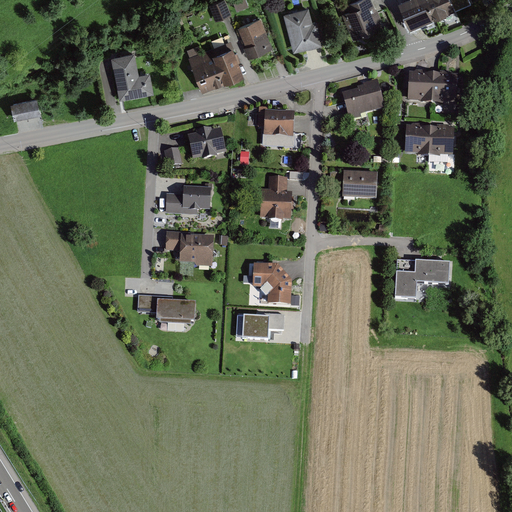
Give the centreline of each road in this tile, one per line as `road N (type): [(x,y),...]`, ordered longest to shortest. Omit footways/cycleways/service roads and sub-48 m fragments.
road 1 (residential): [(511,8),(440,43),(319,75)]
road 2 (residential): [(155,113),(145,289)]
road 3 (track): [(307,340),(299,511)]
road 4 (residential): [(319,75),(155,113)]
road 5 (residential): [(319,75),(312,242)]
road 6 (residential): [(155,113),(0,144)]
